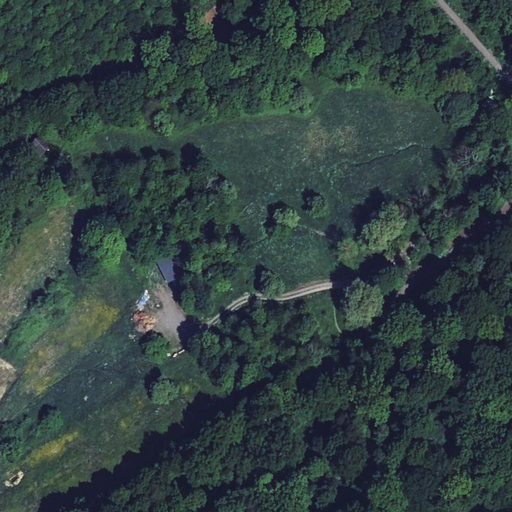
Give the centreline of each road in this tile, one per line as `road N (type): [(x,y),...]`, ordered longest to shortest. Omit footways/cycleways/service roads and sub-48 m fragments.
road 1 (track): [(511,206),(380,314),(360,284)]
road 2 (track): [(360,284),(480,183),(505,179),(511,191)]
